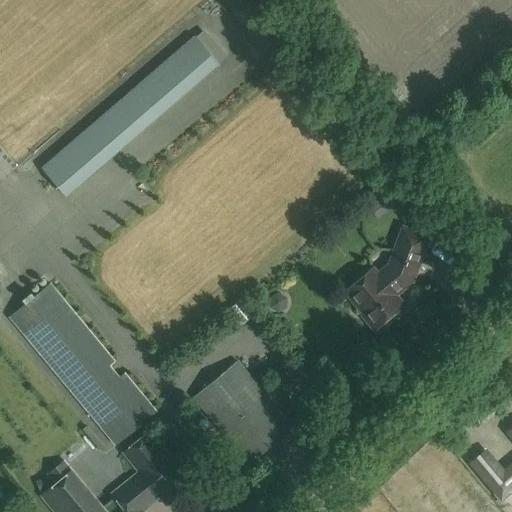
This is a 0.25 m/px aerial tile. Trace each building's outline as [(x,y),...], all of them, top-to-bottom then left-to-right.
[(42,169),(66,196),(218,64),(194,37),(42,169)] [(458,123),(447,110),(431,122),(442,136),(458,123)] [(377,218),(400,198),(385,181),(363,202),(377,218)] [(406,286),(412,281),(428,238),(404,229),(390,266),(378,275),(373,269),(346,292),(364,314),(364,317),(370,325),(374,325),(376,328),(379,326),(383,326),(389,322),(390,317),(403,306),(393,293),(404,283),(406,286)] [(115,361),(72,309),(49,283),(9,317),(31,343),(116,445),(156,412),(124,372),(118,377),(109,366),(115,361)] [(271,292),(275,305),(289,301),(285,288),(271,292)] [(249,464),(292,428),(238,362),(195,398),(249,464)] [(511,428),(511,429),(511,471),(507,476),(499,475),(481,454),(471,463),(501,499),(511,489),(511,428)] [(166,506),(192,485),(149,431),(123,452),(138,472),(111,494),(126,511),(106,511),(64,461),(48,474),(56,483),(41,496),(54,511),(144,511),(143,511),(159,498),(166,506)] [(0,511),(9,511),(12,510),(0,494),(0,511)]
